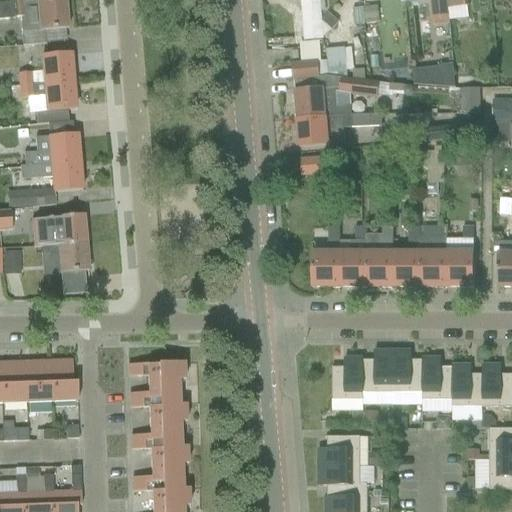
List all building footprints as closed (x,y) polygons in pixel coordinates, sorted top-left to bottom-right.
[(319,0),(301,0),(305,42),(324,40),(322,12),(321,12),(319,0)] [(430,0),(431,1),(433,19),(448,17),(449,17),(447,0),(430,0)] [(447,0),(449,17),(450,21),(469,20),(468,8),(470,8),(468,0),(447,0)] [(0,20),(20,19),(23,48),(45,46),(44,32),(68,30),(65,2),(12,6),(11,4),(0,4),(0,20)] [(378,8),(363,9),(365,26),(379,24),(378,8)] [(328,14),(322,20),(323,23),(332,31),(333,30),(339,23),(329,15),(328,14)] [(382,38),(367,40),(370,70),(385,69),(382,38)] [(329,78),(348,81),(345,50),(327,51),(328,63),(329,78)] [(51,57),(41,58),(44,86),(72,83),(70,55),(51,57)] [(318,64),(293,65),(294,82),(320,80),(320,79),(329,78),(328,63),(318,64)] [(413,88),(443,89),(455,88),(454,76),(453,66),(440,67),(440,69),(412,72),(413,88)] [(31,74),(17,75),(19,88),(32,87),(31,74)] [(324,95),(349,95),(377,100),(379,84),(348,81),(329,78),(320,79),(320,80),(321,91),(324,91),(324,95)] [(33,87),(19,88),(20,101),(33,99),(45,98),(46,113),(36,114),(37,127),(48,126),(68,124),(67,112),(75,111),(72,83),(44,86),(33,87)] [(404,90),(404,93),(406,98),(408,98),(410,97),(412,96),(413,93),(413,90),(410,88),(406,87),(404,90)] [(297,121),(352,117),(352,108),(349,108),(349,95),(324,95),(324,91),(321,91),(295,94),(297,121)] [(462,91),(462,117),(480,116),(480,91),(462,91)] [(511,102),(491,102),(491,123),(511,124),(511,121),(511,102)] [(297,121),(300,149),(346,145),(345,131),(383,128),(382,116),(374,117),(352,117),(297,121)] [(497,144),(511,144),(511,124),(497,124),(497,144)] [(428,130),(429,144),(457,141),(456,128),(428,130)] [(25,157),(24,157),(25,169),(79,164),(77,136),(48,139),(35,140),(36,155),(24,156),(25,157)] [(444,153),(414,154),(414,168),(414,171),(427,170),(444,169),(445,169),(444,167),(444,153)] [(301,161),(302,177),(328,176),(326,159),(301,161)] [(25,169),(19,169),(21,182),(40,180),(51,179),(52,190),(53,195),(82,192),(79,164),(25,169)] [(32,193),(11,195),(12,208),(33,206),(32,193)] [(9,213),(0,213),(0,231),(10,231),(9,213)] [(36,221),(38,250),(57,248),(86,245),(83,217),(64,219),(36,221)] [(340,255),(340,289),(366,289),(366,229),(356,228),(356,243),(352,243),(352,255),(340,255)] [(328,229),(329,245),(341,245),(340,229),(328,229)] [(366,229),(366,289),(393,289),(393,255),(394,230),(383,229),(382,237),(368,237),(368,229),(366,229)] [(393,255),(393,289),(420,289),(420,255),(420,238),(420,229),(408,229),(408,255),(393,255)] [(446,243),(446,289),(474,289),(474,229),(463,229),(463,243),(446,243)] [(420,255),(420,289),(446,289),(446,243),(446,238),(420,238),(420,255)] [(57,248),(60,275),(88,272),(86,245),(57,248)] [(3,253),(3,276),(19,276),(19,252),(3,253)] [(511,254),(498,255),(498,289),(511,289),(511,254)] [(312,255),(312,289),(340,289),(340,255),(312,255)] [(50,289),(39,289),(40,301),(51,300),(50,289)] [(362,360),(363,402),(364,395),(393,395),(392,353),(374,353),(374,362),(363,362),(363,360),(362,360)] [(393,395),(423,395),(422,363),(412,363),(412,353),(392,353),(393,395)] [(332,369),(332,402),(363,402),(362,360),(344,360),(344,369),(332,369)] [(423,402),(453,402),(453,369),(452,369),(441,369),(441,360),(422,360),(423,402)] [(46,363),(47,404),(77,403),(76,384),(72,384),(71,362),(46,363)] [(20,364),(22,405),(47,404),(46,363),(20,364)] [(0,364),(0,405),(22,405),(20,364),(0,364)] [(129,410),(148,409),(148,407),(179,406),(178,382),(184,382),(184,364),(158,365),(158,367),(148,367),(148,366),(128,366),(128,379),(147,378),(148,395),(129,395),(129,410)] [(453,402),(453,410),(483,410),(483,367),(482,367),(482,377),(471,377),(471,367),(452,367),(452,369),(453,369),(453,402)] [(483,367),(483,410),(511,409),(511,376),(501,376),(501,367),(483,367)] [(130,437),(131,452),(150,451),(150,450),(181,448),(180,424),(186,424),(185,406),(179,406),(148,407),(148,409),(149,436),(130,437)] [(362,413),(353,413),(353,422),(363,422),(362,413)] [(364,414),(364,423),(379,424),(379,414),(364,414)] [(483,418),(483,431),(490,431),(494,431),(495,431),(495,423),(494,422),(490,418),(483,418)] [(444,419),(438,425),(438,432),(450,432),(449,419),(444,419)] [(407,420),(397,421),(397,431),(407,431),(407,420)] [(13,423),(2,424),(2,432),(2,444),(16,443),(28,443),(27,430),(16,430),(13,431),(13,423)] [(474,423),(473,432),(483,432),(483,423),(474,423)] [(78,427),(65,428),(65,441),(66,441),(78,440),(78,428),(78,427)] [(490,458),(490,462),(511,461),(511,430),(494,431),(490,431),(490,458)] [(43,433),(43,442),(53,442),(53,432),(43,433)] [(318,451),(318,470),(360,469),(360,439),(327,439),(327,451),(318,451)] [(132,479),(132,494),(151,493),(151,491),(182,490),(181,466),(187,466),(187,448),(181,448),(150,450),(150,451),(151,479),(132,479)] [(480,452),(467,452),(468,462),(480,462),(480,458),(480,452)] [(371,455),(370,469),(386,469),(387,455),(371,455)] [(489,492),(489,493),(511,492),(511,461),(490,462),(490,463),(489,492)] [(53,494),(48,494),(48,511),(76,511),(77,507),(81,507),(80,476),(79,468),(70,468),(70,488),(71,488),(71,493),(53,494)] [(325,499),(368,499),(368,486),(360,486),(360,469),(318,470),(318,488),(328,488),(328,499),(325,499)] [(38,470),(25,470),(25,478),(25,479),(39,479),(38,470)] [(25,494),(20,494),(20,511),(48,511),(48,494),(53,494),(52,477),(45,477),(42,477),(43,489),(44,489),(44,494),(25,494)] [(0,495),(0,511),(20,511),(20,494),(25,494),(24,478),(15,478),(15,480),(15,490),(16,490),(16,495),(0,495)] [(183,511),(183,508),(189,508),(188,490),(182,490),(151,491),(151,493),(152,511),(183,511)] [(367,511),(368,499),(325,499),(325,511),(367,511)]
